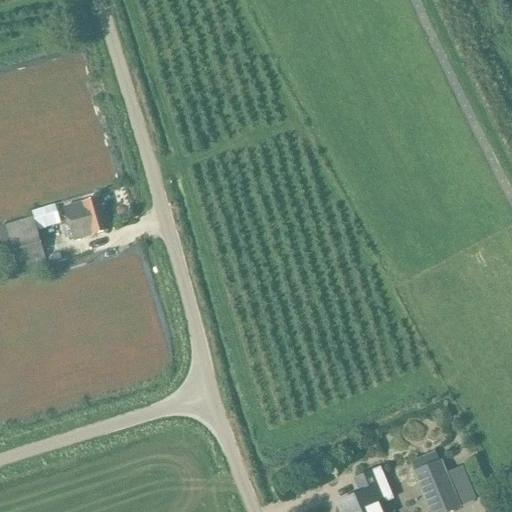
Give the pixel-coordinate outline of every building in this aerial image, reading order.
[(65,209),(74,241),(94,236),(109,232),(99,199),(83,203),(84,204),(65,209)] [(0,227),(0,230),(13,271),(46,261),(34,217),(0,227)] [(149,309),(137,259),(75,273),(80,294),(98,290),(101,305),(108,303),(112,318),(149,309)] [(430,511),(456,511),(462,510),(461,507),(476,500),(461,467),(446,473),(441,461),(414,473),(430,511)] [(382,511),(379,505),(394,499),(381,470),(356,480),(362,494),(340,504),(342,511),(382,511)]
